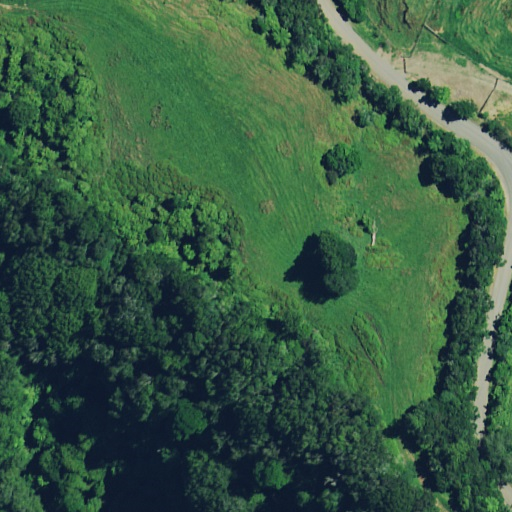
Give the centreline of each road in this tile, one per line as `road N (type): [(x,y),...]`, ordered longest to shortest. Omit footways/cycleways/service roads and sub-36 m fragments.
road 1 (unclassified): [(511,171),(474,122),(339,0)]
road 2 (unclassified): [(511,499),(483,437),(511,273)]
